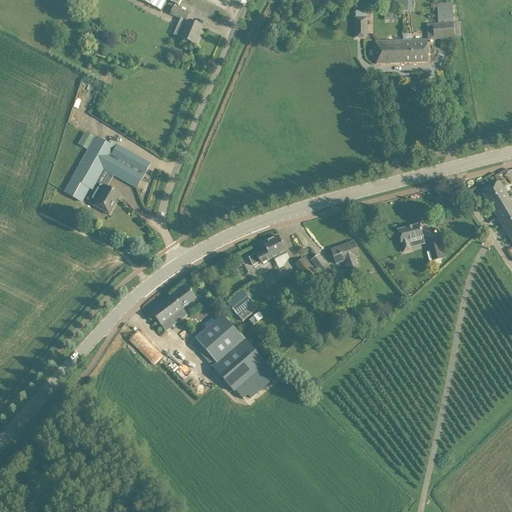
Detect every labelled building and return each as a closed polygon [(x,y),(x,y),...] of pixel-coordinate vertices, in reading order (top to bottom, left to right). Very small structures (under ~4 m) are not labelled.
[(401,9),(409,8),(408,0),(400,0),(401,6),(401,9)] [(434,40),(455,39),(452,3),(437,5),(438,24),(432,25),(434,40)] [(174,7),(171,14),(181,19),(174,35),(182,38),(182,39),(187,41),(196,45),(199,37),(197,37),(201,27),(186,20),(189,13),(185,12),(186,9),(183,7),(181,10),(174,7)] [(367,38),(367,18),(355,18),(355,38),(367,38)] [(427,40),(403,41),(404,63),(428,63),(427,40)] [(376,64),(404,63),(403,41),(375,42),(376,64)] [(78,145),(88,151),(94,138),(85,133),(78,145)] [(76,172),(65,193),(67,194),(80,202),(88,188),(91,190),(92,190),(97,182),(103,170),(104,170),(114,176),(128,184),(137,188),(150,164),(111,142),(110,144),(96,137),(95,139),(88,151),(85,157),(80,165),(76,172)] [(482,193),(496,216),(511,242),(511,202),(509,199),(499,182),(482,193)] [(118,194),(109,189),(101,184),(97,191),(92,199),(96,201),(93,205),(101,210),(109,215),(116,203),(121,196),(118,194)] [(409,241),(423,237),(420,225),(398,231),(404,253),(411,251),(410,248),(409,241)] [(278,236),(272,240),(271,238),(264,242),(265,243),(263,244),(267,251),(263,253),(263,251),(249,258),(253,266),(260,262),(261,264),(262,263),(263,264),(267,262),(268,262),(267,261),(274,258),(286,252),(278,236)] [(437,240),(428,243),(430,251),(433,261),(434,265),(441,263),(440,260),(442,259),(442,258),(447,257),(442,239),(437,240)] [(332,251),(335,260),(336,264),(345,261),(350,276),(360,272),(355,257),(358,256),(353,243),(332,251)] [(332,270),(319,254),(310,262),(323,278),(332,270)] [(303,259),(296,265),(308,280),(315,274),(306,263),(303,259)] [(196,299),(193,294),(187,286),(151,313),(165,332),(187,315),(183,309),(196,299)] [(243,292),(228,304),(243,322),(253,313),(248,307),(252,303),(243,292)] [(259,313),(249,320),(253,326),(263,318),(259,313)] [(245,340),(244,341),(223,316),(196,339),(217,364),(213,368),(234,392),(235,391),(243,400),(248,395),(273,374),(266,365),(245,340)] [(147,358),(154,365),(157,363),(157,362),(162,357),(155,350),(147,358)]
